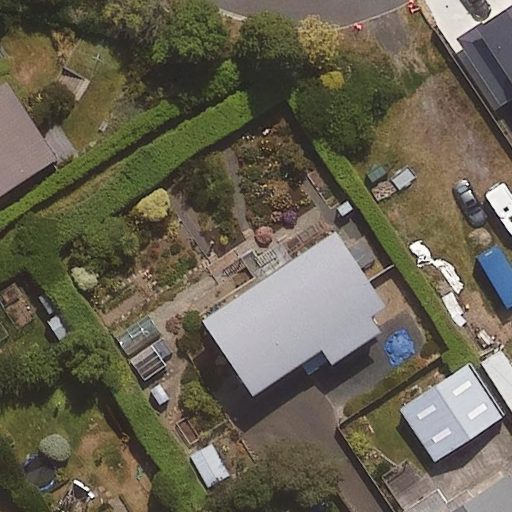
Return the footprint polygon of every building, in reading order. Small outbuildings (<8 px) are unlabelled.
[(119,0),(118,6),(247,42),(317,61),(334,0),(119,0)] [(0,189),(53,154),(0,72),(0,189)] [(420,84),(401,105),(449,149),(468,129),(420,84)] [(385,298),(339,225),(206,309),(254,386),(324,342),(333,357),(383,325),(371,306),(385,298)] [(511,370),(498,347),(474,361),(507,415),(511,411),(511,370)] [(498,415),(463,362),(393,407),(428,461),(498,415)] [(212,438),(185,456),(220,507),(246,490),(212,438)] [(511,511),(511,490),(500,472),(437,511),(511,511)]
